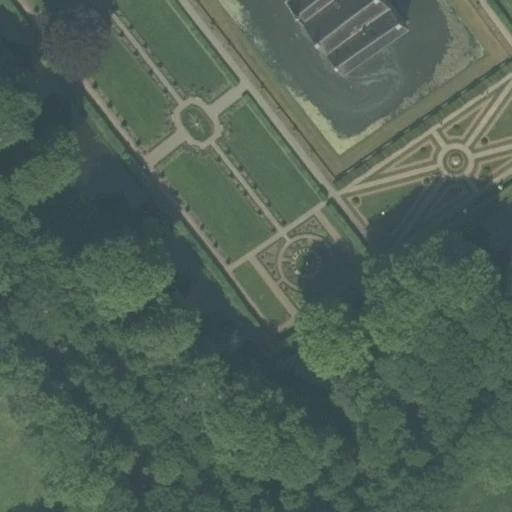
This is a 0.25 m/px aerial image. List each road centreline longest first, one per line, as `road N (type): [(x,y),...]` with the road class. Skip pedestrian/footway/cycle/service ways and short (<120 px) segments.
road 1 (track): [(0,194),(244,511)]
road 2 (track): [(276,511),(511,350)]
